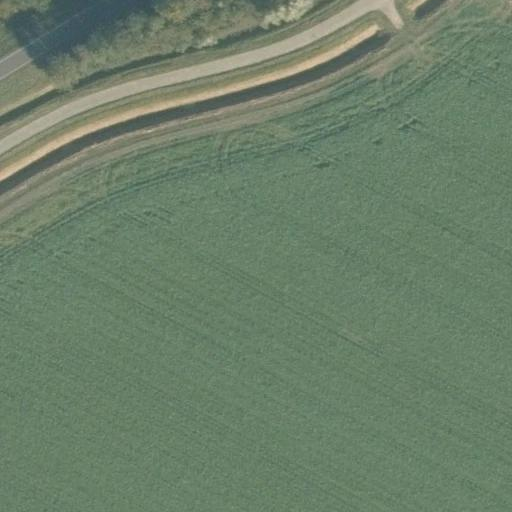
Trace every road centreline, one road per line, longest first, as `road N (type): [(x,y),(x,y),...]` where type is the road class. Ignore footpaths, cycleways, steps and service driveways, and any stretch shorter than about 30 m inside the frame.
road 1 (unclassified): [(0,154),(79,108),(307,38),(372,0)]
road 2 (trunk): [(0,66),(110,0)]
